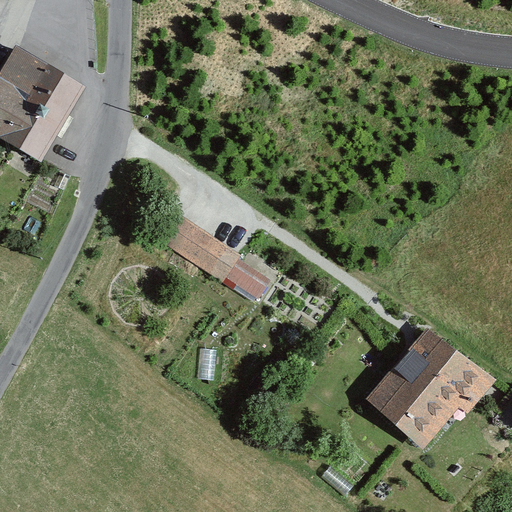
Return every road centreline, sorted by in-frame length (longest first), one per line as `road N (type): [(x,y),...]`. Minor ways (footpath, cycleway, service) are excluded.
road 1 (unclassified): [(0,378),(88,206),(111,133),(122,0)]
road 2 (tertiary): [(343,0),(439,42),(511,51)]
